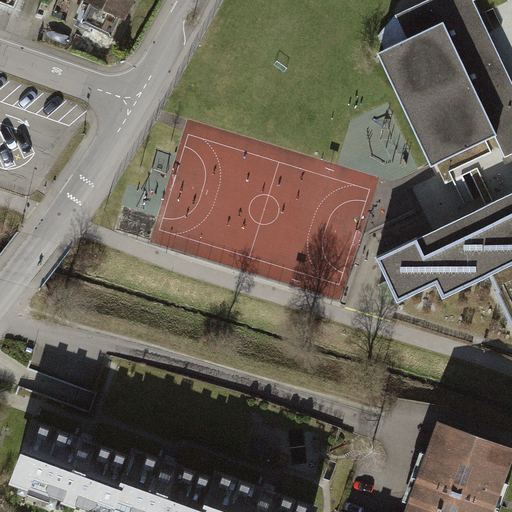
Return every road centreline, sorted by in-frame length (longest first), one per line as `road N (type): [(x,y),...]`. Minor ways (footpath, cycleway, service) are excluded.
road 1 (residential): [(0,297),(136,102)]
road 2 (residential): [(136,102),(0,54)]
